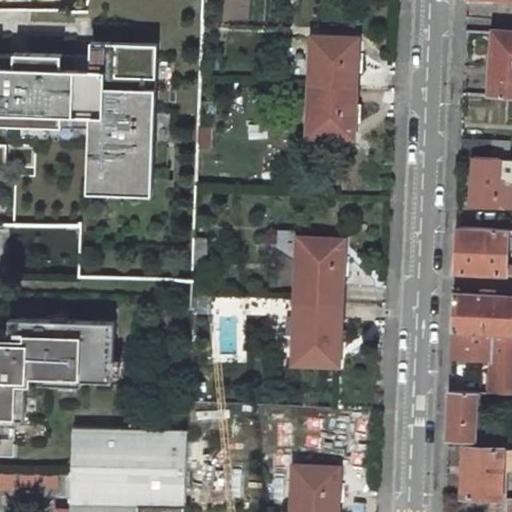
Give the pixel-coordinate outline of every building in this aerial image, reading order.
[(511,31),(494,31),(491,95),(509,96),(511,95),(511,31)] [(357,39),(315,37),(313,86),(355,88),(357,39)] [(0,167),(10,168),(11,147),(1,147),(1,125),(95,126),(94,181),(158,182),(160,40),(96,39),(96,66),(67,66),(68,51),(20,50),(20,52),(0,51),(0,167)] [(355,88),(313,86),(310,134),(353,136),(355,88)] [(492,140),(462,139),(461,156),(474,156),(491,158),(492,140)] [(474,156),(473,201),(511,203),(511,158),(500,158),(491,158),(474,156)] [(509,229),(459,226),(457,271),(507,274),(509,229)] [(344,240),(301,238),(298,300),(341,302),(344,240)] [(511,296),(455,293),(453,331),(511,333),(511,296)] [(341,302),(298,300),(295,361),(338,363),(341,302)] [(0,438),(13,439),(14,416),(23,417),(24,381),(82,383),(82,377),(112,378),(114,321),(10,318),(9,323),(0,322),(0,438)] [(511,333),(453,331),(452,356),(492,358),(490,391),(511,392),(511,333)] [(475,391),(451,390),(449,437),(473,439),(475,391)] [(504,434),(485,433),(484,447),(504,447),(504,434)] [(484,447),(464,446),(462,496),(491,497),(502,497),(504,447),(484,447)] [(336,511),(338,469),(296,467),(293,511),(336,511)] [(16,471),(3,470),(3,483),(16,484),(16,471)] [(511,511),(511,497),(502,497),(491,497),(490,511),(511,511)]
